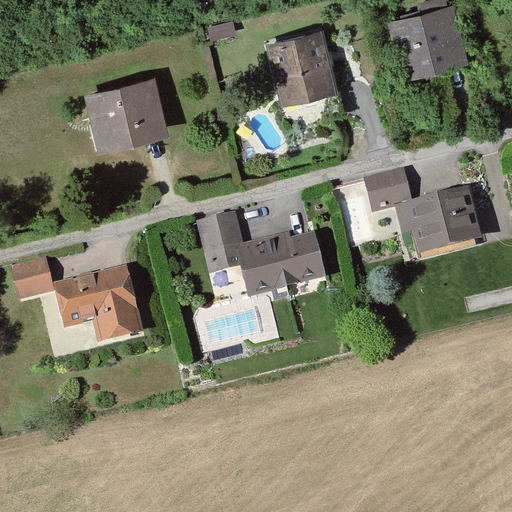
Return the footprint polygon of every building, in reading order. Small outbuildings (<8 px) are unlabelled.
[(461,0),(398,16),(414,79),(477,63),(461,0)] [(329,25),(271,41),(289,107),(348,92),(329,25)] [(161,75),(89,93),(104,154),(176,136),(161,75)] [(415,199),(407,167),(367,177),(375,209),(415,199)] [(475,192),(399,210),(406,240),(425,236),(430,255),(486,242),(475,192)] [(325,229),(243,249),(255,300),(337,279),(325,229)] [(14,263),(21,299),(57,292),(50,256),(14,263)] [(140,269),(58,288),(68,331),(101,324),(105,341),(154,329),(140,269)]
